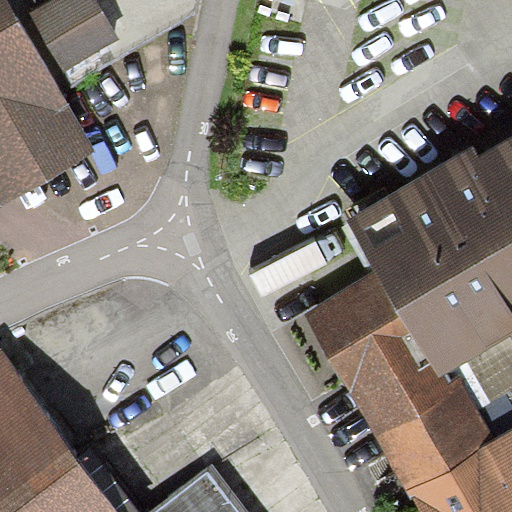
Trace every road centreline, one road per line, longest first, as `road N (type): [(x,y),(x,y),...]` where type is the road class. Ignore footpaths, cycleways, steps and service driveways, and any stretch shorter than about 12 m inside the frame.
road 1 (residential): [(511,24),(462,75),(308,154),(249,219),(171,238)]
road 2 (residential): [(346,511),(171,238)]
road 3 (residential): [(171,238),(216,0)]
road 4 (residential): [(0,302),(171,238)]
